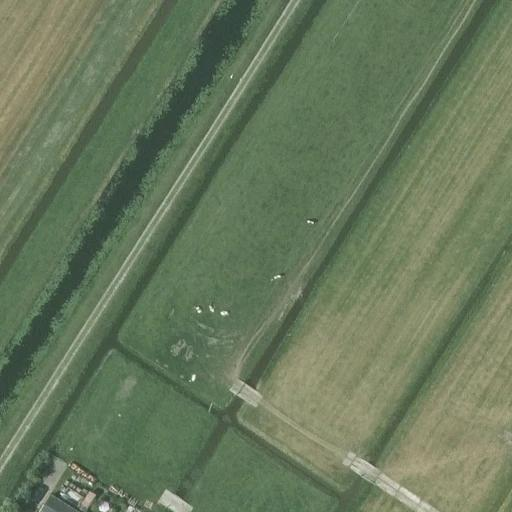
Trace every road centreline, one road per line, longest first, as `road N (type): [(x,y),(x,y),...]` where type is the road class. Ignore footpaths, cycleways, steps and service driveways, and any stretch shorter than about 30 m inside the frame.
road 1 (track): [(511,88),(299,424),(429,511)]
road 2 (track): [(0,464),(293,0)]
